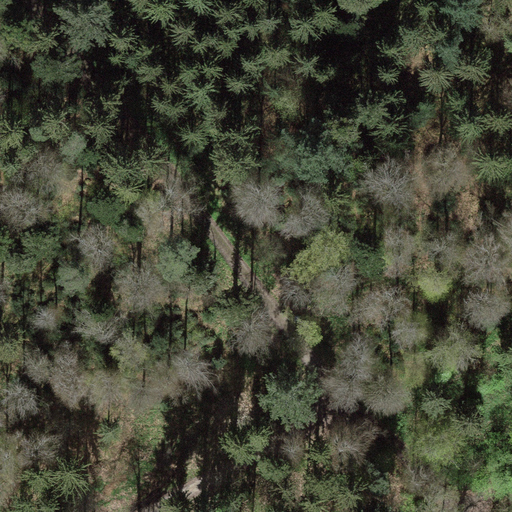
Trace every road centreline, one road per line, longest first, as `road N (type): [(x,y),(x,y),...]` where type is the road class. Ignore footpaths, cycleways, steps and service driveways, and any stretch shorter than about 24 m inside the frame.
road 1 (track): [(344,401),(16,0)]
road 2 (track): [(144,511),(344,401)]
road 3 (track): [(453,511),(344,401)]
